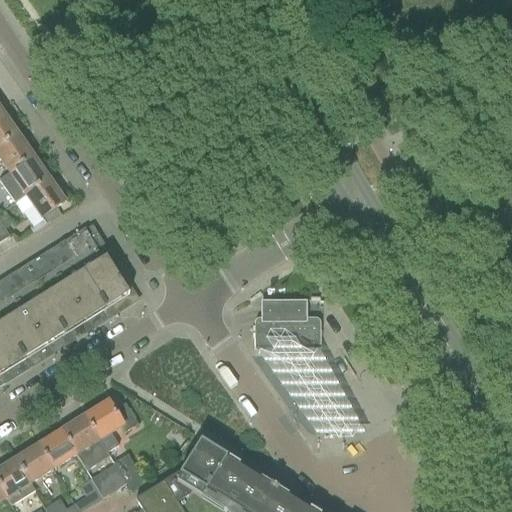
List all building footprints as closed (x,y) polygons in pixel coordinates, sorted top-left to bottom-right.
[(0,149),(15,138),(0,116),(0,149)] [(0,149),(0,163),(9,176),(31,161),(15,138),(0,149)] [(0,184),(15,205),(24,199),(47,183),(31,161),(9,176),(0,182),(0,184)] [(24,199),(15,205),(22,216),(31,209),(40,222),(63,206),(47,183),(24,199)] [(0,226),(0,245),(9,240),(0,226)] [(84,232),(0,284),(0,375),(124,298),(100,259),(107,254),(91,229),(84,233),(84,232)] [(16,236),(12,239),(16,245),(20,242),(16,236)] [(254,326),(254,352),(318,352),(318,327),(318,326),(318,325),(317,324),(316,323),(315,322),(314,322),(305,322),(304,305),(260,305),(260,323),(258,322),(257,323),(256,323),(255,324),(254,325),(254,326)] [(271,349),(256,350),(315,434),(364,434),(320,350),(309,350),(297,343),(293,336),(283,328),(268,329),(264,338),(271,349)] [(107,405),(83,420),(99,445),(106,456),(118,448),(111,437),(122,430),(124,435),(137,427),(124,406),(112,414),(107,405)] [(83,420),(60,434),(76,459),(85,475),(108,460),(106,456),(99,445),(83,420)] [(60,434),(37,449),(53,474),(76,459),(60,434)] [(227,462),(225,465),(224,464),(225,462),(199,445),(179,477),(175,477),(134,503),(139,511),(301,511),(286,503),(287,501),(258,482),(257,484),(236,471),(238,469),(227,462)] [(37,449),(14,463),(30,488),(53,474),(37,449)] [(14,463),(0,472),(0,493),(4,501),(10,509),(34,494),(30,488),(14,463)] [(101,475),(90,482),(102,502),(116,494),(126,488),(120,479),(113,468),(101,475)] [(134,470),(120,479),(126,488),(126,489),(128,492),(142,483),(134,470)] [(85,500),(74,507),(76,511),(86,511),(102,502),(90,482),(79,489),(85,500)] [(64,511),(58,502),(44,511),(76,511),(74,507),(65,511),(64,511)]
